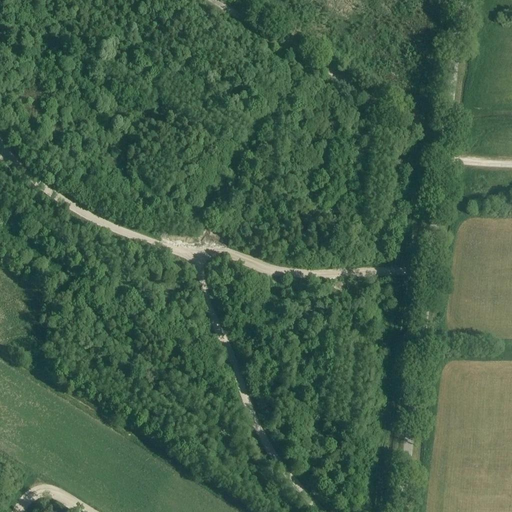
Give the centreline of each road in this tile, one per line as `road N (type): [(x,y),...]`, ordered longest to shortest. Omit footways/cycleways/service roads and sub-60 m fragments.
road 1 (track): [(0,145),(36,184),(98,223),(196,260),(259,429),(319,511)]
road 2 (track): [(430,271),(290,275),(212,250),(188,251)]
